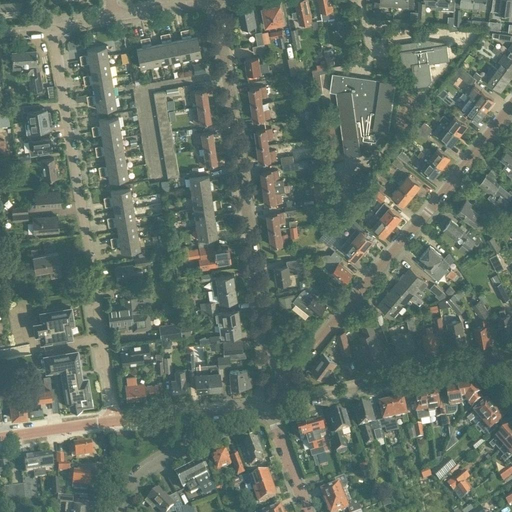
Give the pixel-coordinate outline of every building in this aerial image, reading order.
[(15,0),(16,1),(0,2),(0,13),(4,13),(5,16),(14,15),(14,13),(22,12),(21,1),(28,1),(27,0),(15,0)] [(297,11),(292,12),(293,18),(299,17),(300,24),(312,21),(307,0),(295,0),(294,0),(297,11)] [(330,0),(317,0),(320,13),(321,13),(322,20),(334,17),(330,0)] [(394,0),(394,4),(407,5),(407,8),(413,9),(413,0),(394,0)] [(423,0),(424,1),(424,4),(426,4),(431,4),(431,9),(436,9),(437,5),(436,0),(423,0)] [(472,6),(472,11),(477,11),(477,6),(485,7),(485,0),(473,0),(473,6),(472,6)] [(511,0),(500,0),(499,13),(502,13),(501,18),(511,19),(511,14),(510,14),(511,0)] [(276,4),(271,5),(276,26),(282,25),(281,23),(284,22),(280,5),(277,5),(276,4)] [(266,8),(262,8),(266,26),(269,25),(269,28),(276,26),(271,5),(267,6),(266,8)] [(252,9),(239,11),(243,28),(249,27),(250,31),(256,30),(255,26),(256,25),(252,9)] [(282,30),(277,31),(278,37),(277,37),(280,49),(285,47),(283,36),(282,30)] [(294,49),(300,48),(297,30),(291,31),(294,49)] [(262,32),(255,33),(258,45),(264,43),(262,34),(262,32)] [(190,38),(186,39),(190,58),(192,58),(191,56),(198,54),(199,57),(200,56),(196,36),(196,37),(190,38)] [(186,39),(176,41),(180,60),(181,60),(181,58),(188,57),(189,59),(190,58),(186,39)] [(419,42),(399,45),(403,67),(412,66),(415,87),(428,85),(432,80),(430,63),(449,60),(446,45),(447,45),(446,43),(419,39),(419,42)] [(176,41),(166,43),(170,62),(171,62),(171,60),(178,59),(179,61),(180,60),(176,41)] [(166,43),(156,45),(160,64),(161,64),(161,62),(168,61),(169,63),(170,62),(166,43)] [(258,45),(253,46),(254,53),(260,52),(261,57),(267,55),(264,45),(264,43),(258,45)] [(107,45),(86,48),(86,49),(87,49),(88,59),(108,55),(108,54),(106,54),(105,47),(107,47),(107,45)] [(156,45),(146,47),(150,66),(151,66),(151,64),(158,63),(159,65),(160,64),(156,45)] [(136,48),(139,67),(140,67),(140,66),(148,65),(149,67),(150,66),(146,47),(136,49),(136,48)] [(495,47),(492,51),(497,55),(501,51),(495,47)] [(36,49),(11,51),(12,69),(22,69),(22,66),(32,65),(33,69),(30,69),(27,73),(30,92),(42,91),(38,62),(37,62),(36,49)] [(334,64),(331,49),(323,51),(326,66),(334,64)] [(470,64),(475,58),(470,54),(465,61),(470,64)] [(511,59),(505,54),(495,67),(510,78),(511,75),(511,59)] [(108,55),(88,59),(90,69),(110,65),(110,64),(108,64),(107,57),(109,57),(108,55)] [(259,57),(245,59),(248,74),(270,71),(267,59),(263,60),(263,63),(260,64),(259,57)] [(326,67),(321,68),(311,70),(315,94),(320,94),(317,74),(354,67),(353,62),(326,67)] [(110,65),(90,69),(92,79),(112,75),(112,74),(110,75),(108,67),(110,67),(110,65)] [(460,66),(450,79),(454,82),(459,76),(469,84),(474,78),(460,66)] [(495,67),(485,80),(500,91),(510,78),(495,67)] [(476,72),(473,76),(478,80),(482,76),(476,72)] [(333,73),(331,92),(337,92),(344,156),(364,153),(368,156),(389,130),(396,82),(380,80),(333,73)] [(112,75),(92,79),(94,89),(114,86),(113,84),(111,85),(110,77),(112,77),(112,75)] [(475,85),(467,95),(468,96),(485,110),(493,100),(475,85)] [(114,86),(94,89),(95,99),(115,96),(115,94),(113,95),(112,87),(114,87),(114,86)] [(265,86),(249,88),(252,104),(262,103),(261,97),(267,96),(265,86)] [(205,89),(189,91),(191,101),(197,101),(197,107),(207,105),(205,89)] [(443,89),(437,96),(450,106),(454,101),(445,94),(447,92),(443,89)] [(115,96),(95,99),(97,109),(97,110),(116,107),(115,106),(114,98),(116,97),(115,96)] [(466,102),(461,107),(478,120),(485,110),(468,96),(464,100),(466,102)] [(262,103),(252,104),(254,120),(270,118),(269,108),(263,109),(262,103)] [(431,103),(426,109),(430,113),(435,106),(431,103)] [(27,112),(28,121),(50,117),(49,112),(46,112),(45,108),(39,109),(39,104),(22,106),(23,113),(27,112)] [(198,113),(192,113),(194,123),(210,121),(207,105),(197,107),(198,113)] [(443,115),(439,119),(459,134),(467,124),(455,115),(450,121),(443,115)] [(119,116),(98,119),(98,120),(99,120),(100,130),(120,126),(120,125),(118,125),(117,118),(119,118),(119,116)] [(51,123),(50,117),(28,121),(30,131),(26,132),(26,136),(43,133),(42,128),(48,127),(48,123),(51,123)] [(441,121),(433,131),(451,145),(459,134),(439,119),(439,120),(441,121)] [(424,122),(420,127),(428,134),(432,129),(424,122)] [(415,123),(409,131),(412,134),(415,131),(425,139),(428,134),(420,127),(415,123)] [(120,126),(100,130),(102,140),(122,136),(122,135),(120,135),(119,128),(121,128),(120,126)] [(271,128),(255,130),(258,146),(268,145),(267,139),(273,138),(271,128)] [(211,131),(195,133),(196,143),(203,143),(203,148),(213,147),(211,131)] [(122,136),(102,140),(104,150),(124,146),(124,145),(122,146),(120,138),(122,138),(122,136)] [(50,137),(27,140),(29,156),(46,153),(45,148),(51,147),(51,146),(53,144),(52,139),(50,139),(50,137)] [(268,145),(258,146),(260,162),(276,160),(275,150),(269,151),(268,145)] [(124,146),(104,150),(106,160),(125,157),(125,155),(123,156),(122,148),(124,148),(124,146)] [(204,155),(198,155),(200,165),(216,163),(213,147),(203,148),(204,155)] [(429,151),(426,154),(441,167),(449,157),(438,147),(432,154),(429,151)] [(293,155),(281,157),(282,164),(299,161),(297,149),(293,150),(293,155)] [(511,152),(507,149),(500,159),(506,164),(503,168),(508,175),(511,177),(511,152)] [(401,151),(397,156),(406,162),(410,158),(401,151)] [(421,151),(417,155),(421,158),(420,159),(425,163),(421,168),(433,177),(441,167),(426,154),(421,151)] [(125,157),(106,160),(107,170),(127,167),(127,165),(125,166),(124,158),(126,158),(125,157)] [(53,158),(32,161),(32,167),(42,166),(44,180),(56,178),(53,158)] [(396,158),(392,163),(400,169),(404,165),(396,158)] [(298,168),(297,162),(282,165),(283,172),(298,170),(298,168)] [(127,167),(107,170),(109,180),(109,181),(127,178),(127,177),(125,169),(127,168),(127,167)] [(277,170),(261,172),(264,188),(284,185),(283,179),(279,180),(277,170)] [(190,186),(188,187),(189,188),(208,185),(207,175),(207,174),(204,175),(190,177),(189,177),(189,178),(190,186)] [(486,174),(478,184),(490,194),(488,198),(499,207),(503,206),(511,195),(511,191),(510,190),(508,192),(499,185),(499,184),(486,174)] [(408,175),(400,185),(412,195),(420,185),(408,175)] [(381,193),(373,186),(367,180),(363,185),(379,199),(383,194),(381,193)] [(325,182),(314,184),(316,201),(327,200),(325,182)] [(377,182),(373,186),(381,193),(385,189),(377,182)] [(208,185),(189,188),(189,189),(191,189),(192,196),(190,197),(190,198),(210,195),(208,185)] [(284,185),(264,188),(266,204),(282,202),(281,192),(285,192),(284,185)] [(400,185),(392,195),(403,205),(412,195),(400,185)] [(131,187),(110,190),(110,191),(111,191),(112,201),(132,197),(132,196),(130,197),(129,189),(131,189),(131,187)] [(58,190),(34,192),(35,208),(59,206),(58,190)] [(210,195),(190,198),(190,199),(192,199),(193,206),(191,207),(192,208),(211,205),(210,195)] [(132,197),(112,201),(114,211),(134,207),(134,206),(132,207),(131,199),(133,199),(132,197)] [(466,199),(457,212),(475,226),(480,220),(475,216),(478,212),(470,206),(472,204),(466,199)] [(211,205),(192,208),(192,210),(194,209),(195,217),(193,217),(193,218),(213,216),(211,205)] [(26,206),(11,208),(12,215),(27,213),(26,206)] [(134,207),(114,211),(116,221),(136,218),(136,216),(134,217),(132,210),(134,209),(134,207)] [(389,207),(380,217),(392,227),(401,217),(389,207)] [(344,209),(333,222),(337,226),(342,220),(343,221),(345,218),(360,231),(364,227),(357,221),(349,214),(344,209)] [(353,209),(349,214),(357,221),(361,216),(353,209)] [(283,212),(267,214),(270,230),(280,229),(279,223),(285,222),(283,212)] [(27,213),(12,215),(12,221),(27,220),(27,213)] [(376,213),(367,222),(383,236),(392,227),(380,217),(376,213)] [(29,223),(27,224),(28,232),(29,233),(34,233),(58,231),(56,216),(32,218),(31,218),(32,222),(29,223)] [(213,216),(193,218),(193,220),(195,219),(196,227),(194,227),(194,228),(214,226),(213,216)] [(136,218),(116,221),(118,231),(138,228),(137,227),(135,227),(134,220),(136,219),(136,218)] [(451,220),(443,230),(455,240),(459,235),(465,240),(462,244),(469,249),(474,243),(477,245),(481,239),(479,236),(470,229),(467,233),(463,230),(451,220)] [(310,252),(298,254),(299,259),(323,255),(319,261),(332,271),(330,272),(333,275),(331,278),(337,283),(339,280),(343,283),(352,273),(339,263),(343,257),(329,246),(333,242),(330,239),(333,236),(330,233),(335,227),(331,223),(319,239),(326,245),(321,250),(310,252)] [(214,226),(194,228),(195,230),(197,230),(198,237),(196,237),(196,239),(216,236),(216,235),(214,226)] [(138,228),(118,231),(119,241),(139,238),(139,236),(137,237),(136,229),(138,229),(138,228)] [(290,229),(289,229),(291,239),(298,238),(297,228),(296,228),(290,229)] [(280,229),(270,230),(272,246),(288,244),(286,234),(281,235),(280,229)] [(361,231),(352,240),(364,250),(372,240),(361,231)] [(493,237),(487,240),(494,252),(500,249),(493,237)] [(36,248),(30,249),(34,272),(50,269),(51,277),(60,275),(58,268),(60,268),(57,252),(55,252),(53,238),(41,240),(44,253),(37,254),(36,248)] [(139,238),(119,241),(121,251),(121,252),(140,249),(139,248),(138,240),(140,239),(139,238)] [(349,238),(340,248),(355,260),(364,250),(352,240),(349,238)] [(213,246),(210,246),(199,248),(200,259),(198,259),(200,270),(209,269),(208,267),(226,265),(225,260),(229,260),(228,248),(213,250),(213,246)] [(430,246),(424,253),(431,258),(441,267),(443,265),(445,267),(445,268),(449,271),(450,271),(447,268),(454,260),(448,252),(444,258),(430,246)] [(424,253),(419,258),(426,264),(424,266),(431,273),(432,272),(437,276),(442,271),(452,279),(457,274),(451,269),(450,271),(449,271),(445,268),(445,267),(443,265),(441,267),(431,258),(424,253)] [(497,254),(490,258),(497,272),(504,268),(497,254)] [(134,258),(133,258),(135,265),(150,263),(149,256),(134,259),(134,258)] [(287,266),(275,268),(277,285),(278,284),(280,284),(280,285),(281,286),(287,285),(288,284),(288,283),(290,282),(290,283),(289,274),(297,273),(296,266),(302,265),(301,259),(286,261),(287,266)] [(115,267),(114,267),(117,281),(117,280),(133,278),(133,280),(142,279),(141,270),(132,272),(131,264),(131,265),(115,267)] [(410,269),(399,281),(413,293),(424,281),(410,269)] [(211,274),(200,275),(201,281),(209,280),(211,290),(233,287),(231,275),(212,278),(211,274)] [(497,274),(491,278),(502,302),(509,298),(497,274)] [(399,281),(389,293),(403,305),(413,293),(399,281)] [(294,296),(280,298),(281,309),(293,307),(306,318),(309,315),(310,316),(314,310),(320,315),(328,306),(326,305),(327,304),(326,304),(329,300),(310,284),(306,288),(300,292),(296,298),(294,296)] [(434,284),(430,289),(439,297),(443,292),(434,284)] [(233,287),(211,290),(212,296),(218,295),(219,302),(235,299),(233,287)] [(124,305),(107,307),(109,317),(138,314),(138,313),(136,302),(152,300),(150,288),(123,291),(124,305)] [(461,290),(454,294),(459,300),(465,295),(461,290)] [(389,293),(378,305),(392,317),(403,305),(389,293)] [(465,308),(459,300),(454,294),(446,300),(458,314),(465,308)] [(417,296),(414,301),(419,305),(423,301),(417,296)] [(479,300),(470,306),(480,320),(488,314),(479,300)] [(215,301),(198,304),(199,310),(216,307),(215,301)] [(0,362),(31,357),(29,345),(42,343),(42,341),(49,340),(50,341),(67,338),(67,337),(71,337),(68,323),(72,322),(70,307),(66,308),(66,307),(48,310),(49,311),(41,312),(40,308),(0,314),(0,362)] [(216,307),(199,310),(200,316),(214,314),(215,321),(218,321),(218,324),(238,322),(236,309),(219,312),(219,313),(217,313),(216,307)] [(500,322),(498,323),(499,328),(501,327),(503,337),(511,334),(511,323),(510,314),(505,315),(504,309),(499,310),(500,316),(498,317),(500,322)] [(138,314),(109,317),(110,327),(116,327),(116,330),(129,329),(128,325),(131,325),(132,332),(152,329),(149,312),(138,313),(138,314)] [(344,327),(351,333),(360,323),(353,317),(344,327)] [(413,317),(406,319),(409,331),(416,330),(413,317)] [(441,318),(433,319),(435,331),(443,330),(441,318)] [(365,336),(358,339),(367,363),(383,357),(369,319),(360,323),(365,336)] [(481,326),(474,328),(477,344),(490,342),(487,325),(485,319),(480,320),(481,326)] [(461,321),(447,324),(451,347),(465,345),(461,321)] [(218,330),(219,336),(219,337),(220,336),(225,336),(225,338),(233,337),(232,335),(240,334),(238,322),(218,324),(217,325),(218,330)] [(180,324),(159,327),(160,340),(181,338),(180,324)] [(190,327),(181,328),(181,335),(184,335),(184,336),(190,336),(190,334),(191,334),(190,327)] [(427,335),(422,335),(425,352),(438,350),(437,344),(439,344),(439,343),(438,343),(436,333),(433,333),(432,328),(426,329),(427,335)] [(400,334),(392,335),(393,343),(395,342),(398,357),(415,353),(412,338),(411,338),(410,333),(400,335),(400,334)] [(347,349),(343,334),(334,337),(339,351),(347,349)] [(133,348),(120,350),(122,363),(129,362),(129,363),(130,364),(134,363),(135,362),(135,361),(142,359),(141,353),(148,352),(146,339),(132,341),(133,348)] [(241,340),(222,342),(223,357),(229,356),(229,354),(242,352),(241,340)] [(79,379),(78,371),(79,371),(76,350),(69,352),(69,351),(51,354),(44,356),(46,370),(63,367),(64,373),(62,373),(67,403),(69,402),(70,409),(81,407),(80,401),(90,399),(86,378),(79,379)] [(192,350),(185,351),(188,371),(194,370),(192,350)] [(323,353),(311,369),(324,380),(337,363),(323,353)] [(196,374),(194,374),(196,390),(208,389),(206,368),(201,369),(201,371),(196,372),(196,374)] [(211,368),(206,368),(208,389),(220,388),(219,372),(217,372),(217,370),(212,370),(211,368)] [(247,369),(229,371),(231,387),(244,386),(251,385),(250,377),(248,377),(247,369)] [(177,379),(171,379),(172,392),(186,391),(185,378),(183,378),(183,372),(177,373),(177,379)] [(0,411),(1,412),(0,407),(0,398),(7,397),(9,417),(11,417),(11,418),(26,417),(25,401),(49,398),(49,401),(55,400),(54,387),(51,387),(49,376),(43,377),(44,389),(49,388),(50,389),(16,392),(9,393),(8,385),(0,386),(0,411)] [(157,385),(152,385),(143,386),(143,383),(135,384),(135,377),(126,378),(127,385),(125,385),(125,387),(123,388),(124,398),(126,397),(126,400),(145,398),(144,395),(158,393),(157,385)] [(473,386),(458,388),(458,389),(459,389),(461,401),(466,400),(469,405),(467,406),(470,410),(484,398),(473,386)] [(450,408),(445,409),(446,416),(446,417),(452,416),(452,415),(453,415),(454,414),(455,414),(456,413),(456,412),(457,411),(457,410),(457,409),(456,407),(462,406),(461,401),(459,389),(458,389),(447,391),(450,408)] [(437,393),(425,395),(428,412),(429,412),(435,411),(436,418),(446,416),(445,409),(440,410),(437,393)] [(425,395),(414,397),(417,414),(418,421),(430,419),(429,412),(428,412),(425,395)] [(403,400),(391,402),(395,419),(402,417),(403,424),(408,423),(406,416),(407,416),(403,400)] [(384,421),(380,422),(381,428),(385,427),(385,428),(390,427),(389,420),(395,419),(391,402),(380,405),(384,421)] [(474,413),(469,418),(477,427),(480,424),(495,411),(487,402),(474,413)] [(369,406),(355,409),(361,429),(366,446),(378,442),(380,449),(376,450),(378,455),(387,453),(381,428),(376,430),(369,406)] [(495,411),(480,424),(484,429),(481,432),(484,436),(490,431),(503,420),(495,411)] [(345,412),(330,417),(336,436),(333,437),(333,439),(332,439),(337,456),(348,452),(342,432),(350,429),(345,412)] [(321,419),(309,423),(317,450),(317,451),(315,451),(316,457),(324,454),(320,438),(326,436),(321,419)] [(309,423),(297,426),(302,443),(304,442),(309,459),(316,457),(315,451),(317,451),(317,450),(309,423)] [(421,425),(414,427),(417,439),(424,437),(421,425)] [(414,426),(408,428),(410,440),(417,439),(414,426)] [(497,439),(489,445),(493,448),(495,447),(499,452),(511,440),(511,430),(509,427),(496,438),(497,439)] [(257,439),(244,444),(252,465),(262,461),(259,456),(263,455),(257,439)] [(481,440),(472,447),(475,451),(484,443),(481,440)] [(511,440),(499,452),(503,457),(501,459),(504,463),(511,456),(511,440)] [(74,447),(69,448),(70,454),(75,453),(75,457),(92,455),(90,442),(84,443),(84,441),(77,442),(77,443),(73,443),(74,447)] [(226,451),(212,456),(218,470),(234,464),(238,477),(247,474),(239,454),(231,457),(230,456),(228,456),(226,451)] [(50,455),(37,457),(39,478),(45,477),(44,470),(52,469),(50,455)] [(37,457),(23,459),(25,473),(33,472),(34,479),(39,478),(37,457)] [(8,461),(0,462),(0,470),(9,469),(8,461)] [(200,461),(175,473),(183,488),(188,485),(192,493),(196,491),(195,489),(210,481),(200,461)] [(449,473),(441,465),(434,471),(441,480),(449,473)] [(511,470),(509,467),(500,474),(503,478),(511,471),(511,470)] [(69,473),(68,479),(73,480),(73,485),(89,487),(90,471),(78,470),(78,471),(74,470),(74,474),(69,473)] [(465,470),(452,481),(457,488),(471,477),(465,470)] [(249,475),(239,478),(241,483),(244,482),(246,487),(252,485),(255,491),(272,485),(268,473),(250,479),(249,475)] [(337,486),(321,492),(326,504),(343,497),(341,491),(346,489),(347,485),(344,477),(335,480),(337,486)] [(467,481),(458,488),(465,497),(474,491),(467,481)] [(29,484),(22,485),(24,500),(24,501),(31,500),(29,484)] [(257,498),(251,500),(252,505),(259,503),(259,504),(277,497),(272,485),(255,491),(257,498)] [(11,487),(4,488),(6,503),(13,502),(11,487)] [(156,491),(155,489),(149,496),(150,497),(148,499),(147,500),(154,508),(156,507),(161,511),(168,511),(175,505),(174,503),(171,498),(169,499),(159,488),(156,491)] [(53,496),(52,506),(59,507),(60,503),(72,504),(72,497),(56,496),(53,496)] [(343,497),(326,504),(329,511),(341,511),(348,510),(348,511),(358,511),(361,511),(359,505),(358,505),(358,504),(357,504),(357,503),(356,503),(355,502),(354,502),(353,502),(346,505),(343,497)]
